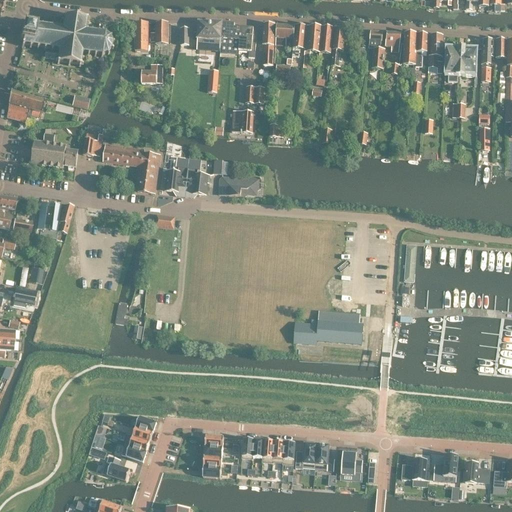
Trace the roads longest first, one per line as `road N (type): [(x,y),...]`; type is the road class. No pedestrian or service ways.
road 1 (residential): [(511,33),(27,4)]
road 2 (residential): [(511,239),(395,220),(201,205),(185,212)]
road 3 (residential): [(140,511),(170,422),(385,438)]
road 4 (residential): [(185,212),(0,187)]
road 5 (residential): [(385,438),(511,449)]
